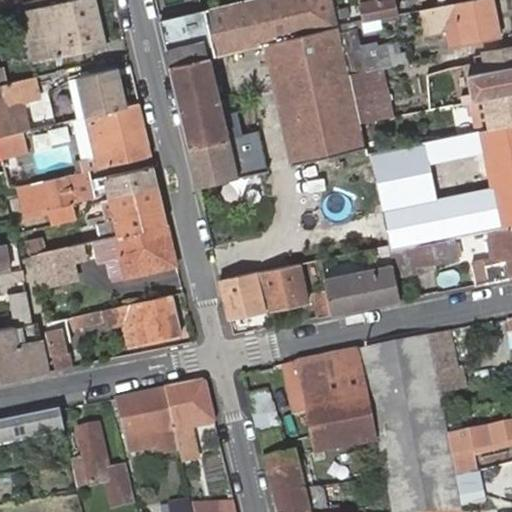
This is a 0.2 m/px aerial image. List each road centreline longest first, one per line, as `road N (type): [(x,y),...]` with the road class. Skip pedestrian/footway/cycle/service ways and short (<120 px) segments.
road 1 (residential): [(223,356),(139,0)]
road 2 (residential): [(223,356),(511,298)]
road 3 (residential): [(0,400),(223,356)]
road 4 (residential): [(259,511),(223,356)]
